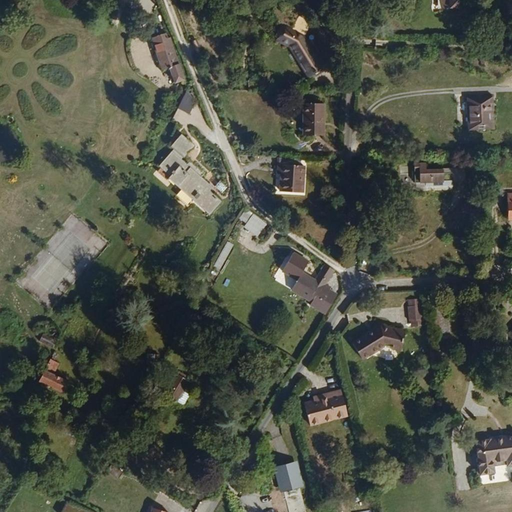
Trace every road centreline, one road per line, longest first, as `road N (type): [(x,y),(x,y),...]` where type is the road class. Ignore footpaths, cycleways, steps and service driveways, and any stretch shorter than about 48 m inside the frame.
road 1 (residential): [(352,284),(247,203),(169,0)]
road 2 (unclassified): [(352,284),(357,0)]
road 3 (unclassified): [(207,511),(352,284)]
road 4 (track): [(352,284),(445,279),(511,262)]
road 5 (unknown): [(445,279),(475,320),(471,395),(487,412)]
